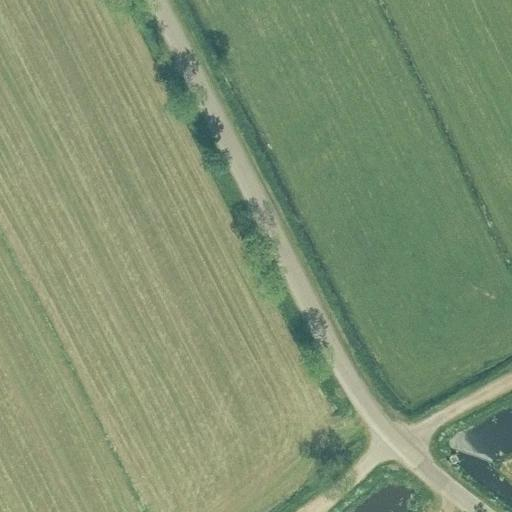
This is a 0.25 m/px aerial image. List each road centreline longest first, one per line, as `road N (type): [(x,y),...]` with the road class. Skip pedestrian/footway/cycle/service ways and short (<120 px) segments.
road 1 (unclassified): [(480,511),(355,396),(156,0)]
road 2 (track): [(304,511),(394,440),(511,375)]
